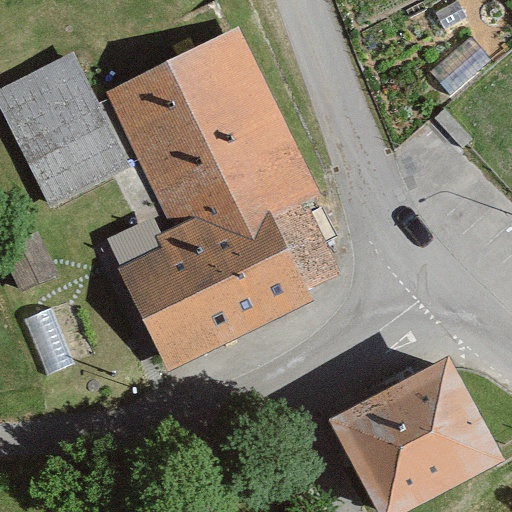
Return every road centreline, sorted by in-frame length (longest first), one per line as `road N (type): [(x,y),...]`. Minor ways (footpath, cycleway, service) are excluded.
road 1 (residential): [(413,269),(231,398),(161,427),(0,440)]
road 2 (residential): [(302,0),(341,116),(413,269)]
road 3 (residential): [(413,269),(511,353)]
